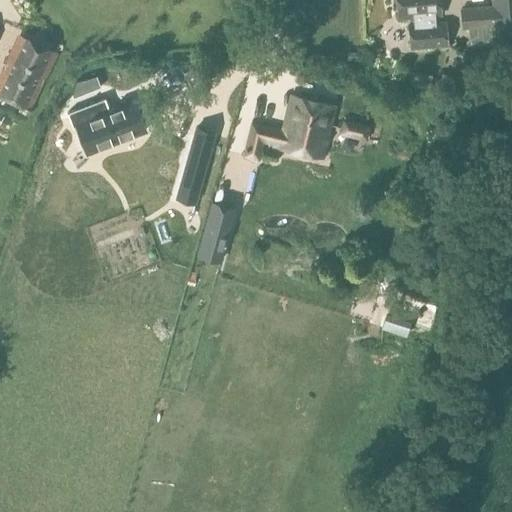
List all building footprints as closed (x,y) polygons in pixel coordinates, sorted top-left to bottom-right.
[(0,0),(0,12),(13,13),(13,0),(0,0)] [(132,20),(138,0),(70,0),(60,32),(108,47),(119,15),(132,20)] [(433,16),(442,15),(440,0),(393,0),(394,6),(399,9),(400,19),(413,18),(414,28),(408,28),(409,44),(444,41),(443,25),(434,26),(433,16)] [(511,0),(494,0),(495,5),(462,8),(464,30),(511,25),(511,0)] [(0,96),(21,107),(21,106),(24,107),(25,106),(30,109),(59,53),(18,34),(0,72),(0,96)] [(76,81),(72,94),(73,97),(101,86),(96,75),(76,81)] [(337,104),(290,93),(277,148),(324,159),(337,104)] [(105,98),(67,112),(73,127),(77,125),(88,152),(145,130),(134,100),(109,110),(105,98)] [(251,123),(244,154),(259,158),(267,127),(251,123)] [(196,127),(180,184),(198,189),(199,190),(215,133),(196,127)] [(211,210),(198,256),(213,260),(225,214),(211,210)]
